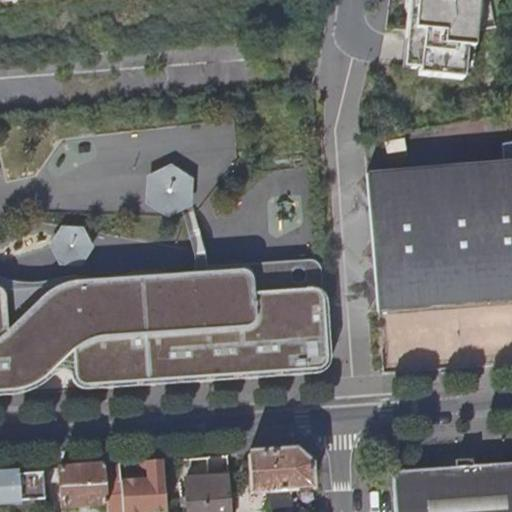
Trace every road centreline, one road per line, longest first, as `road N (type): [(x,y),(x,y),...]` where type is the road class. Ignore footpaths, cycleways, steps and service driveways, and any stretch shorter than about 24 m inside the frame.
road 1 (tertiary): [(339,417),(0,440)]
road 2 (tertiary): [(511,405),(339,417)]
